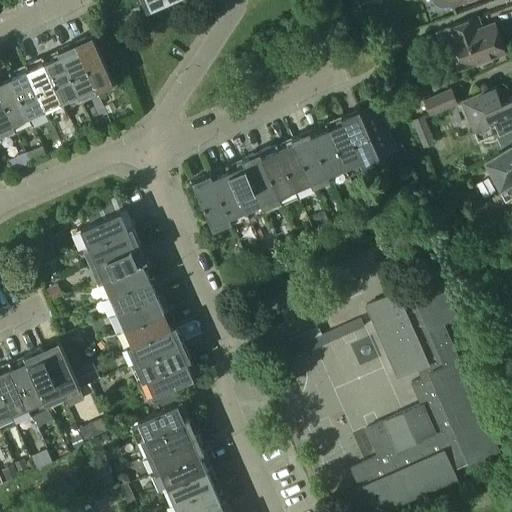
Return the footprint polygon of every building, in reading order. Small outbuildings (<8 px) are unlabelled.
[(168,0),(145,0),(148,7),(147,7),(148,9),(168,0)] [(483,25),(479,15),(445,28),(436,32),(441,45),(450,42),(459,68),(505,52),(494,21),(483,25)] [(93,33),(75,41),(95,86),(111,78),(113,83),(115,83),(93,33)] [(95,86),(75,41),(59,49),(79,93),(95,86)] [(79,93),(59,49),(43,56),(62,101),(79,93)] [(62,101),(43,56),(26,63),(46,108),(62,101)] [(46,108),(26,63),(10,71),(30,115),(46,108)] [(30,115),(10,71),(0,75),(0,92),(13,123),(30,115)] [(496,86),(463,100),(474,128),(473,128),(478,142),(511,127),(511,96),(502,101),(496,86)] [(430,113),(457,102),(452,89),(424,100),(430,113)] [(0,128),(13,123),(0,92),(0,128)] [(398,149),(376,100),(375,101),(377,105),(362,112),(379,152),(394,145),(396,150),(398,149)] [(379,152),(362,112),(360,107),(342,115),(361,160),(377,153),(379,157),(381,156),(379,152)] [(361,160),(342,115),(326,122),(345,167),(361,160)] [(435,141),(424,115),(413,120),(423,146),(435,141)] [(345,167),(326,122),(309,129),(328,174),(345,167)] [(328,174),(309,129),(292,136),(311,181),(328,174)] [(311,181),(292,136),(276,143),(295,188),(311,181)] [(295,188),(276,143),(260,150),(279,195),(295,188)] [(511,198),(511,147),(486,162),(500,188),(499,189),(506,202),(511,198)] [(279,195),(260,150),(243,158),(262,202),(279,195)] [(262,202),(243,158),(227,165),(246,209),(262,202)] [(246,209),(227,165),(210,172),(229,217),(246,209)] [(229,217),(210,172),(193,179),(214,228),(216,228),(214,223),(229,217)] [(126,208),(77,230),(78,231),(82,229),(89,246),(134,226),(126,208)] [(141,243),(134,226),(89,246),(97,262),(141,243)] [(148,259),(141,243),(97,262),(104,279),(148,259)] [(156,276),(148,259),(104,279),(111,295),(156,276)] [(439,273),(426,279),(404,289),(366,305),(384,346),(398,377),(418,368),(420,373),(422,378),(412,382),(422,403),(366,428),(379,456),(352,467),(358,481),(360,486),(358,486),(369,511),(378,511),(457,477),(453,467),(468,460),(470,463),(499,450),(443,322),(458,315),(439,273)] [(163,292),(156,276),(111,295),(118,311),(163,292)] [(126,328),(170,309),(163,292),(118,311),(126,328)] [(133,344),(177,325),(170,309),(126,328),(133,344)] [(365,326),(361,317),(299,345),(296,337),(273,347),(276,355),(269,358),(273,366),(365,326)] [(141,362),(185,342),(177,325),(133,344),(141,362)] [(60,339),(56,341),(43,347),(63,391),(77,385),(79,388),(81,388),(60,339)] [(147,377),(192,358),(185,342),(141,362),(147,377)] [(63,391),(43,347),(26,354),(46,398),(63,391)] [(46,398),(26,354),(10,361),(29,405),(46,398)] [(199,375),(192,358),(147,377),(154,393),(151,394),(158,410),(177,402),(178,402),(172,387),(199,375)] [(29,405),(10,361),(0,365),(0,384),(12,413),(29,405)] [(0,418),(12,413),(0,384),(0,418)] [(177,402),(158,410),(134,421),(135,423),(140,421),(146,436),(190,417),(183,400),(178,402),(177,402)] [(154,453),(198,434),(190,417),(146,436),(154,453)] [(161,469),(205,450),(198,434),(154,453),(161,469)] [(168,485),(212,466),(205,450),(161,469),(168,485)] [(219,483),(212,466),(168,485),(175,502),(219,483)] [(198,511),(226,500),(219,483),(175,502),(179,511),(198,511)] [(231,511),(226,500),(198,511),(231,511)]
